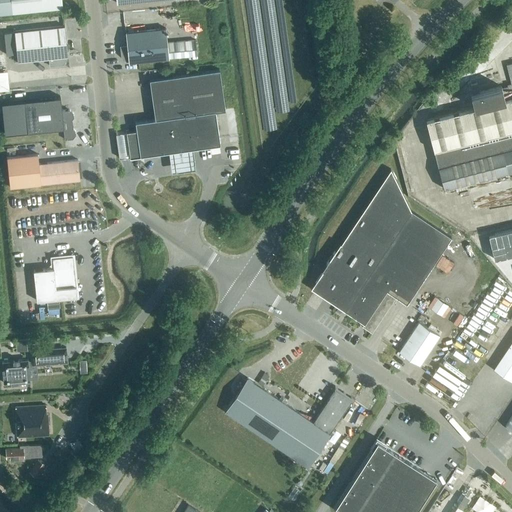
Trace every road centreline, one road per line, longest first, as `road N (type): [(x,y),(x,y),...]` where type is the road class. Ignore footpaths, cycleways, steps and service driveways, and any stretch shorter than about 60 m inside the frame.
road 1 (secondary): [(241,284),(375,96),(464,0)]
road 2 (unclassified): [(511,486),(454,429),(241,284)]
road 3 (unknown): [(511,31),(410,138),(416,181),(436,206),(471,221),(511,213)]
road 4 (unclassified): [(187,246),(112,189),(91,0)]
road 5 (secondary): [(89,511),(241,284)]
road 6 (unclassified): [(57,443),(187,246)]
road 7 (unknown): [(398,388),(320,511)]
